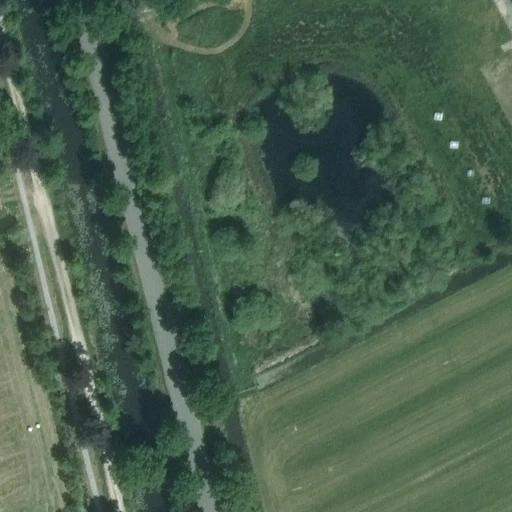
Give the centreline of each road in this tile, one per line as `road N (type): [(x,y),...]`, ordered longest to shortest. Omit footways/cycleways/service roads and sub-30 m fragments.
road 1 (tertiary): [(211,511),(82,0)]
road 2 (track): [(120,511),(0,22)]
